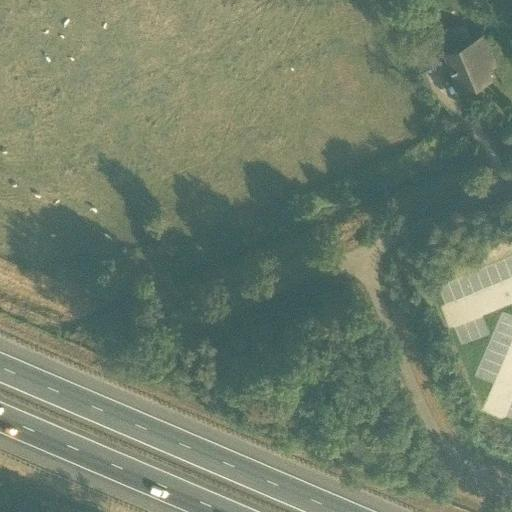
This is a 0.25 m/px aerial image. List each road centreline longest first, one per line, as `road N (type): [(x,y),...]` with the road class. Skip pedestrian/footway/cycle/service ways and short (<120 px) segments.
road 1 (motorway): [(336,511),(0,370)]
road 2 (unclassified): [(511,491),(460,464),(425,417),(372,277),(371,249)]
road 3 (motorway): [(0,421),(213,511)]
road 4 (unclassified): [(210,318),(371,249)]
road 5 (unclassified): [(371,249),(511,187)]
